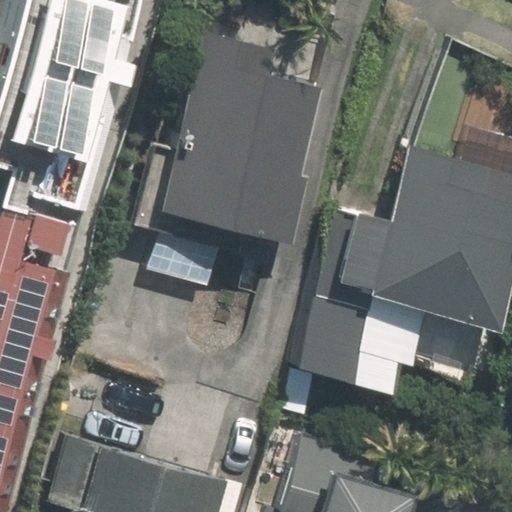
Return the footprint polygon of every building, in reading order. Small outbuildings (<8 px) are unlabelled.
[(0,0),(0,505),(22,511),(35,511),(183,0),(0,0)] [(230,22),(219,63),(188,80),(160,188),(290,223),(330,74),(272,59),(278,34),(230,22)] [(357,368),(382,281),(502,316),(511,282),(511,170),(490,164),(495,147),(414,124),(392,201),(359,191),(356,201),(336,195),(291,349),(357,368)] [(221,511),(236,465),(107,425),(79,511),(221,511)] [(414,511),(415,510),(420,511),(434,511),(447,472),(297,427),(278,490),(315,501),(311,511),(414,511)]
